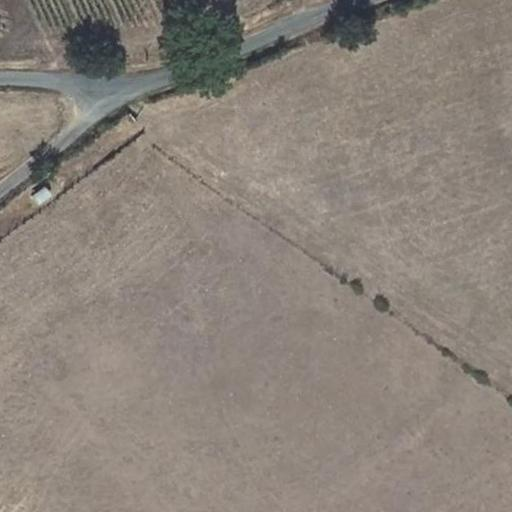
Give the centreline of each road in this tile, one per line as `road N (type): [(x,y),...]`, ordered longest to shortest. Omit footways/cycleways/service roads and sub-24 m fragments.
road 1 (unclassified): [(363,0),(111,97)]
road 2 (unclassified): [(111,97),(0,184)]
